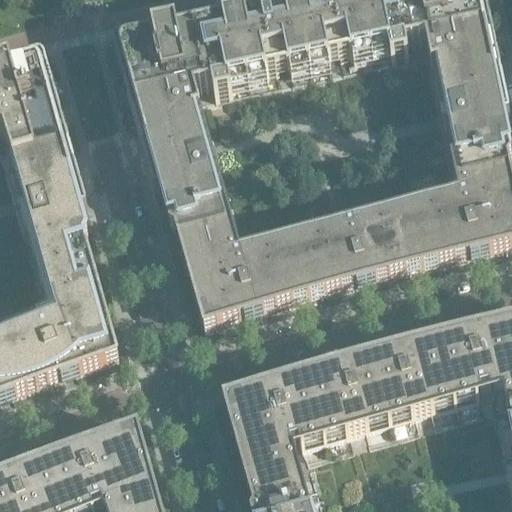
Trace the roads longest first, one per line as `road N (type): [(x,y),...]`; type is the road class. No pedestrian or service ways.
road 1 (residential): [(172,395),(511,294)]
road 2 (residential): [(172,395),(103,153)]
road 3 (residential): [(0,452),(172,395)]
road 4 (residential): [(209,511),(172,395)]
